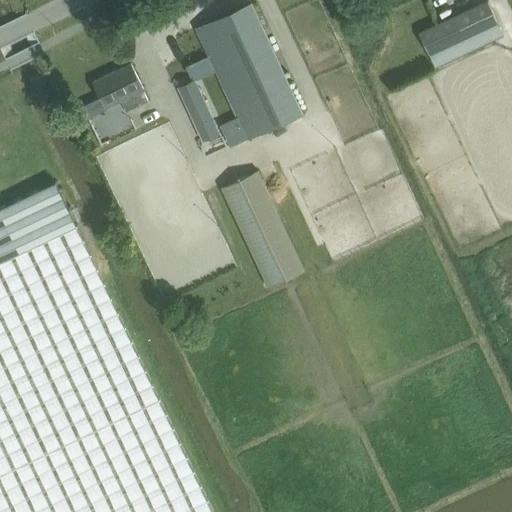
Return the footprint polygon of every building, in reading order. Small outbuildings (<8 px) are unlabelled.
[(447,61),(442,49),(464,38),(497,23),(487,0),(454,16),(418,32),(429,54),(435,67),(447,61)] [(250,4),(197,28),(238,118),(247,138),(301,113),(250,4)] [(126,111),(148,101),(142,90),(143,90),(131,64),(93,82),(105,108),(121,100),(126,111)] [(218,131),(195,82),(178,89),(201,139),(218,131)] [(312,120),(317,133),(343,122),(338,110),(312,120)] [(238,118),(226,124),(235,144),(247,138),(238,118)] [(157,159),(176,151),(167,128),(148,136),(157,159)] [(304,270),(279,216),(258,171),(221,188),(268,287),(304,270)] [(212,511),(55,181),(0,207),(0,511),(212,511)]
